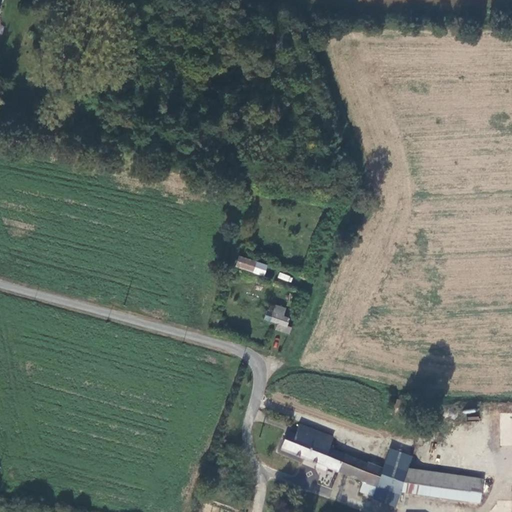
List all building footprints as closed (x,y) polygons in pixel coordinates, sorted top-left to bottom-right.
[(122,4),(106,0),(100,0),(99,7),(120,13),(122,4)] [(266,262),(239,252),(235,264),(262,273),(266,262)] [(279,272),(277,278),(290,283),(292,277),(279,272)] [(239,284),(237,293),(268,302),(272,291),(255,285),(254,289),(239,284)] [(289,333),(292,326),(287,324),(290,314),(284,312),(286,306),(276,302),(274,308),(268,306),(264,316),(281,322),(279,329),(289,333)] [(219,327),(222,315),(214,313),(211,325),(219,327)] [(298,422),(297,425),(295,432),(287,429),(280,448),(363,479),(377,484),(384,465),(330,445),(334,435),(298,422)] [(392,445),(386,460),(409,469),(410,466),(415,453),(392,445)] [(386,460),(384,465),(377,484),(373,494),(372,496),(396,504),(405,481),(409,469),(386,460)] [(483,478),(416,467),(415,471),(413,483),(481,493),(483,478)] [(415,471),(409,469),(405,481),(413,483),(415,471)] [(377,484),(363,479),(359,488),(373,494),(377,484)] [(362,511),(391,511),(378,509),(379,502),(366,499),(362,511)]
